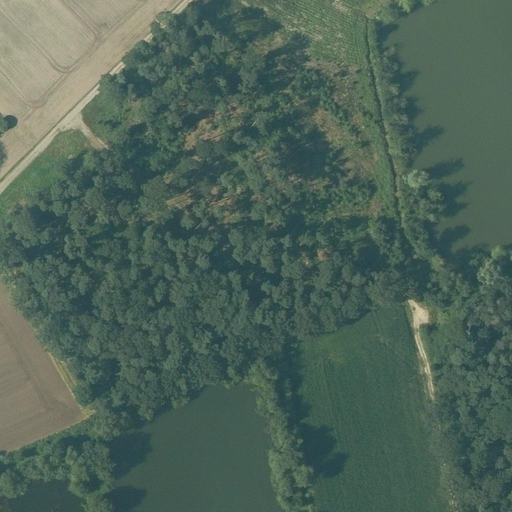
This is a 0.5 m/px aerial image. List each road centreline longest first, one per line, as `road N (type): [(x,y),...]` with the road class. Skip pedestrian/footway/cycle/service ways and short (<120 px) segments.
road 1 (track): [(0,263),(87,407),(101,417),(405,284)]
road 2 (track): [(405,284),(458,511)]
